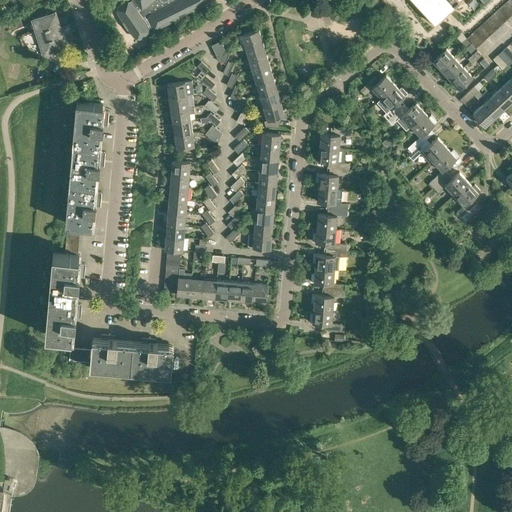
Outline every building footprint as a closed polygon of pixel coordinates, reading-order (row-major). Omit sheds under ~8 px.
[(130,0),(127,0),(124,0),(118,5),(117,11),(121,19),(128,29),(135,37),(141,38),(148,33),(149,28),(152,26),(153,28),(160,27),(208,3),(209,0),(130,0)] [(413,0),(435,23),(460,0),(413,0)] [(511,9),(506,2),(501,6),(510,16),(511,13),(511,9)] [(501,6),(497,11),(506,20),(510,16),(501,6)] [(33,19),(37,30),(22,35),(24,39),(27,44),(29,46),(31,48),(34,49),(37,51),(39,51),(42,52),(44,52),(45,54),(67,45),(55,10),(33,19)] [(497,11),(492,15),(501,24),(506,20),(497,11)] [(492,15),(488,19),(496,28),(501,24),(492,15)] [(488,19),(483,23),(492,32),(496,28),(488,19)] [(483,23),(479,27),(488,36),(492,32),(483,23)] [(479,27),(475,30),(484,40),(488,36),(479,27)] [(259,29),(242,35),(239,35),(242,47),(245,47),(263,42),(259,29)] [(471,34),(480,44),(484,40),(475,30),(471,34)] [(471,43),(475,48),(480,44),(471,34),(467,38),(471,43)] [(471,43),(467,38),(462,42),(466,47),(471,43)] [(225,63),(230,51),(225,49),(221,40),(212,45),(214,49),(218,58),(220,59),(219,60),(225,63)] [(263,42),(245,47),(249,59),(266,54),(263,42)] [(511,50),(508,46),(502,51),(511,60),(511,59),(511,50)] [(432,61),(441,70),(454,58),(445,49),(432,61)] [(477,50),(472,55),(476,59),(481,54),(477,50)] [(502,51),(498,54),(507,64),(511,60),(502,51)] [(266,54),(249,59),(253,71),(270,66),(266,54)] [(454,58),(441,70),(450,80),(463,67),(454,58)] [(229,75),(234,63),(228,60),(223,72),(229,75)] [(197,65),(206,73),(210,69),(201,61),(197,65)] [(270,66),(253,71),(256,83),(274,78),(270,66)] [(463,67),(450,80),(458,89),(472,77),(463,67)] [(493,68),(488,73),(492,78),(497,73),(493,68)] [(196,76),(211,88),(215,83),(205,75),(200,71),(196,76)] [(232,87),(238,75),(232,73),(226,85),(232,87)] [(492,78),(488,73),(484,77),(488,81),(492,78)] [(365,94),(372,88),(382,98),(396,85),(386,74),(380,81),(375,76),(361,90),(365,94)] [(274,78),(256,83),(260,95),(277,90),(274,78)] [(511,80),(510,78),(501,87),(511,99),(511,80)] [(167,84),(169,97),(187,95),(187,94),(194,93),(193,87),(186,88),(185,82),(167,84)] [(236,99),(241,87),(235,85),(230,97),(236,99)] [(382,98),(377,102),(387,112),(384,115),(388,119),(405,104),(401,99),(408,93),(402,86),(399,88),(396,85),(382,98)] [(474,85),(469,90),(473,95),(479,90),(474,85)] [(213,100),(217,95),(207,87),(203,92),(213,100)] [(511,99),(501,87),(491,96),(503,109),(511,100),(511,99)] [(277,90),(260,95),(264,107),(281,102),(277,90)] [(473,95),(469,90),(460,98),(464,103),(473,95)] [(187,95),(169,97),(171,110),(189,107),(187,95)] [(239,111),(245,99),(239,96),(233,109),(239,111)] [(491,96),(482,104),(494,117),(503,109),(491,96)] [(215,113),(219,108),(209,99),(204,104),(215,113)] [(105,103),(76,100),(72,141),(102,143),(104,120),(108,121),(109,112),(105,111),(105,103)] [(281,102),(264,107),(267,120),(264,121),(266,127),(278,128),(280,116),(285,115),(281,102)] [(405,104),(388,119),(392,124),(397,120),(406,130),(411,125),(425,113),(416,102),(409,108),(405,104)] [(494,117),(482,104),(473,113),(485,126),(494,117)] [(189,107),(171,110),(173,122),(191,120),(190,113),(195,112),(194,106),(189,107)] [(242,123),(248,111),(243,108),(237,120),(242,123)] [(210,112),(207,117),(201,118),(202,122),(208,122),(210,119),(217,125),(221,120),(210,112)] [(425,113),(411,125),(421,136),(408,147),(412,152),(426,138),(422,134),(437,120),(432,114),(429,117),(425,113)] [(191,120),(173,122),(175,135),(192,132),(191,120)] [(212,124),(208,129),(205,133),(214,141),(217,137),(218,138),(222,133),(212,124)] [(239,140),(249,131),(245,126),(235,135),(239,140)] [(321,133),(320,147),(339,148),(340,134),(350,135),(351,129),(331,128),(330,133),(321,133)] [(192,132),(175,135),(177,148),(194,145),(192,132)] [(248,143),(258,142),(257,133),(247,134),(248,143)] [(263,133),(262,145),(279,147),(280,134),(263,133)] [(426,138),(412,152),(416,156),(420,153),(430,163),(433,160),(447,147),(438,137),(431,143),(426,138)] [(238,153),(248,144),(244,139),(234,148),(238,153)] [(102,143),(72,141),(69,181),(98,184),(100,161),(105,161),(106,152),(101,152),(102,143)] [(262,145),(261,158),(278,159),(279,147),(262,145)] [(327,167),(349,169),(350,163),(343,163),(344,149),(339,148),(320,147),(319,153),(317,153),(316,160),(328,161),(327,167)] [(447,147),(433,160),(442,170),(444,169),(457,157),(459,155),(453,149),(451,151),(447,147)] [(237,165),(247,156),(242,151),(233,161),(237,165)] [(261,158),(260,170),(277,172),(278,159),(261,158)] [(173,159),(172,172),(189,174),(190,161),(173,159)] [(214,173),(220,170),(211,159),(206,163),(214,173)] [(466,162),(467,170),(477,168),(476,160),(466,162)] [(236,178),(246,169),(241,164),(232,173),(236,178)] [(319,181),(318,187),(337,188),(339,174),(349,175),(349,169),(327,167),(327,173),(316,172),(316,181),(319,181)] [(260,170),(259,183),(276,185),(277,172),(260,170)] [(213,186),(218,182),(210,171),(205,175),(213,186)] [(445,176),(434,187),(438,191),(445,184),(455,195),(469,182),(460,171),(453,178),(449,181),(445,176)] [(172,172),(170,185),(188,187),(189,174),(172,172)] [(434,187),(445,176),(441,172),(430,182),(434,187)] [(235,190),(245,181),(240,176),(231,186),(235,190)] [(98,184),(69,181),(65,222),(67,223),(83,224),(95,225),(97,201),(101,202),(102,193),(98,192),(98,184)] [(469,182),(455,195),(464,205),(457,211),(461,216),(476,202),(472,198),(481,190),(475,183),(473,185),(469,182)] [(259,183),(258,196),(275,197),(276,185),(259,183)] [(212,198),(217,195),(209,184),(204,188),(212,198)] [(170,185),(169,198),(187,199),(188,187),(170,185)] [(318,187),(317,201),(326,202),(325,208),(348,210),(348,203),(336,202),(337,188),(318,187)] [(234,203),(244,194),(239,189),(229,198),(234,203)] [(258,196),(256,208),(274,210),(275,197),(258,196)] [(211,211),(216,207),(208,197),(203,200),(211,211)] [(169,198),(168,210),(186,212),(187,199),(169,198)] [(233,216),(242,207),(238,202),(228,211),(233,216)] [(256,208),(255,221),(273,223),(274,210),(256,208)] [(318,213),(316,227),(336,229),(337,215),(347,216),(348,210),(325,208),(325,214),(318,213)] [(210,224),(215,220),(207,209),(203,212),(202,213),(210,224)] [(168,210),(167,223),(185,225),(186,212),(168,210)] [(232,228),(241,219),(237,214),(227,224),(232,228)] [(477,222),(474,218),(469,222),(472,226),(477,222)] [(255,221),(254,234),(272,235),(273,223),(255,221)] [(209,236),(214,232),(206,222),(201,225),(209,236)] [(167,223),(166,236),(183,237),(185,225),(167,223)] [(231,241),(240,232),(236,227),(226,236),(231,241)] [(315,241),(325,242),(324,248),(346,250),(347,244),(335,243),(336,229),(316,227),(316,232),(313,232),(313,241),(315,241)] [(272,235),(254,234),(253,247),(271,248),(272,235)] [(183,237),(166,236),(165,249),(182,250),(183,237)] [(315,262),(315,268),(334,269),(338,269),(339,256),(345,256),(346,250),(324,248),(324,254),(314,254),(313,262),(315,262)] [(64,253),(53,252),(49,292),(78,295),(80,272),(85,272),(85,263),(81,263),(82,254),(80,254),(64,253)] [(166,267),(165,273),(179,274),(179,275),(184,275),(185,268),(179,268),(166,267)] [(311,281),(313,282),(323,282),(322,288),(344,290),(345,284),(333,283),(334,269),(315,268),(314,272),(312,272),(311,281)] [(177,294),(190,295),(192,277),(179,276),(177,294)] [(192,277),(190,295),(203,296),(204,278),(192,277)] [(204,278),(203,296),(215,297),(217,279),(204,278)] [(217,279),(215,297),(228,298),(229,281),(217,279)] [(229,281),(228,298),(240,300),(242,282),(229,281)] [(242,282),(240,300),(253,301),(254,283),(242,282)] [(254,283),(253,301),(266,302),(267,284),(254,283)] [(314,302),(313,308),(333,310),(334,296),(344,297),(344,290),(322,288),(322,295),(312,294),(311,302),(314,302)] [(78,295),(49,292),(45,333),(75,336),(77,312),(81,313),(82,304),(77,303),(78,295)] [(309,322),(312,322),(322,323),(321,329),(341,331),(341,324),(332,324),(333,310),(313,308),(313,313),(310,313),(309,322)] [(92,336),(91,348),(90,361),(90,365),(130,369),(133,340),(110,338),(110,333),(101,333),(101,337),(92,336)] [(133,340),(130,369),(171,372),(174,343),(150,341),(150,337),(142,336),(141,341),(133,340)] [(69,359),(77,360),(78,347),(71,346),(69,359)]
